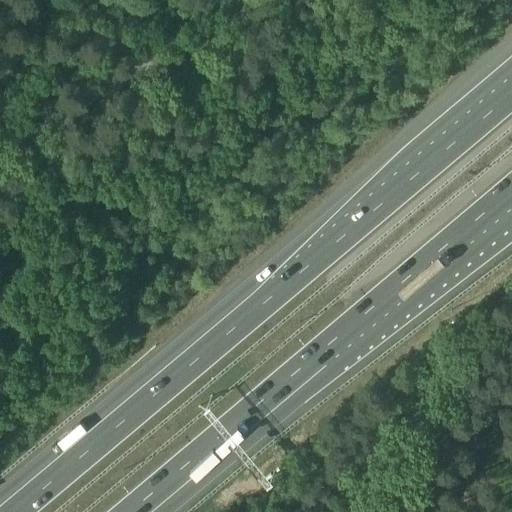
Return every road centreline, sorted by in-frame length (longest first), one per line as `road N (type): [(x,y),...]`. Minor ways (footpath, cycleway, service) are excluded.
road 1 (motorway): [(511,84),(3,511)]
road 2 (motorway): [(138,511),(511,197)]
road 3 (unclassified): [(0,137),(259,0)]
